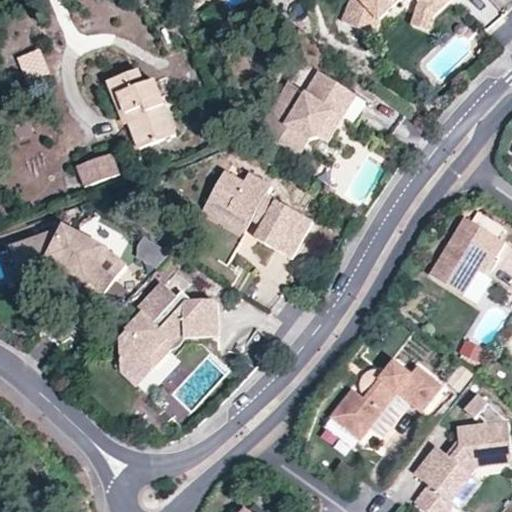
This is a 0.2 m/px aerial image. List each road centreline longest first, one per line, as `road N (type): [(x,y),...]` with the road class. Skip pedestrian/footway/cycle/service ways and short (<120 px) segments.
road 1 (residential): [(511,74),(421,178),(294,371),(213,444),(164,469)]
road 2 (residential): [(249,443),(347,339),(460,166)]
road 3 (residential): [(0,362),(90,443)]
